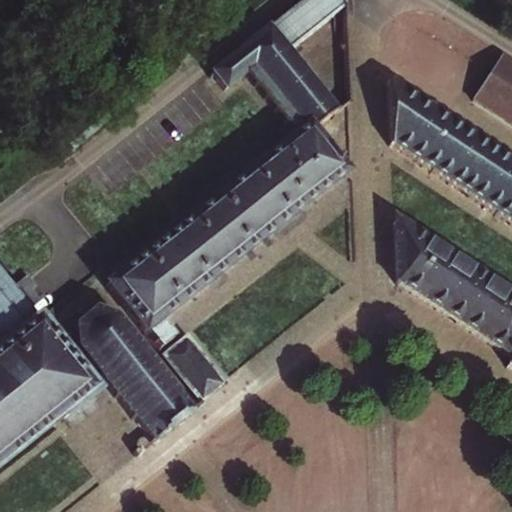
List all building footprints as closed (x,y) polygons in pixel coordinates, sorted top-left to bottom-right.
[(342,0),(304,0),(267,30),(285,53),(342,7),(342,0)] [(205,74),(221,94),(241,78),(286,135),(300,123),(308,133),(334,114),(285,53),(267,30),(264,27),(205,74)] [(511,63),(500,56),(469,103),(511,131),(511,63)] [(511,165),(385,84),(388,150),(511,229),(511,165)] [(176,223),(97,287),(140,341),(142,339),(154,354),(169,342),(157,327),(344,177),(308,133),(300,123),(286,135),(280,140),(185,216),(176,223)] [(511,299),(390,217),(394,289),(504,363),(500,369),(511,377),(511,299)] [(0,349),(33,323),(26,314),(10,293),(0,280),(0,349)] [(42,301),(26,281),(10,293),(26,314),(42,301)] [(188,416),(110,318),(91,311),(69,328),(71,354),(146,449),(168,432),(188,416)] [(0,482),(98,404),(39,330),(33,323),(0,349),(0,482)] [(182,338),(158,358),(197,408),(222,388),(182,338)]
